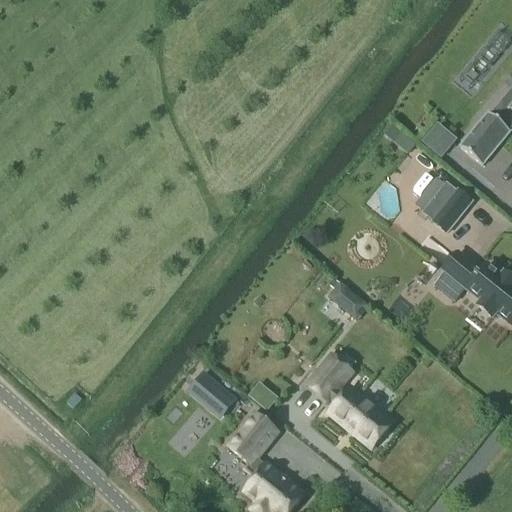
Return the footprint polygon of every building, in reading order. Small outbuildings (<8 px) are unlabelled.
[(511,90),(490,118),(488,116),(460,149),(483,169),(511,135),(510,133),(511,131),(511,90)] [(437,127),(429,136),(448,152),(456,143),(437,127)] [(435,182),(422,198),(431,205),(424,215),(422,216),(432,224),(430,226),(446,238),(473,205),(459,193),(458,195),(447,186),(444,189),(435,182)] [(443,276),(433,288),(455,306),(464,294),(478,305),(475,309),(493,323),(496,319),(511,331),(511,329),(511,279),(504,273),(501,277),(486,265),(480,272),(457,254),(441,275),(443,276)] [(417,259),(409,277),(420,282),(428,264),(417,259)] [(331,299),(343,310),(354,297),(341,287),(331,299)] [(392,293),(383,306),(396,315),(405,302),(392,293)] [(396,425),(350,388),(346,394),(343,391),(356,375),(330,354),(303,388),(329,409),(331,406),(333,407),(324,419),(371,457),(396,425)] [(371,395),(380,382),(365,372),(356,386),(371,395)] [(214,385),(203,376),(191,392),(201,401),(214,385)] [(251,467),(261,475),(265,469),(256,462),(276,436),(255,418),(228,451),(250,469),(251,467)] [(244,495),(257,505),(250,511),(292,511),(303,499),(266,469),(265,469),(261,475),(244,495)]
